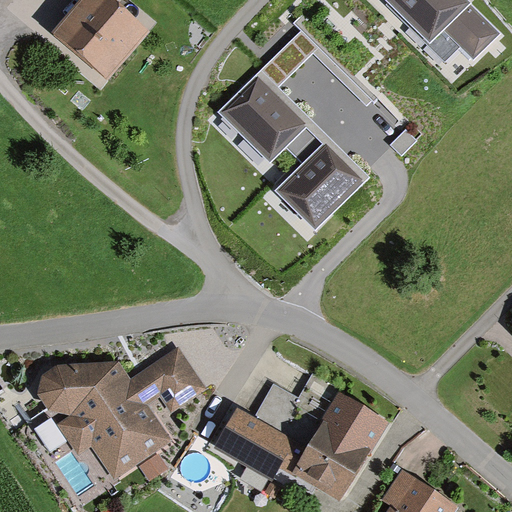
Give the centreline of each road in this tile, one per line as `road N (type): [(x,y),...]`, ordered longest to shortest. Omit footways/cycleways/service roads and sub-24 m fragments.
road 1 (unclassified): [(0,331),(192,309),(275,314),(349,350),(511,484)]
road 2 (track): [(207,252),(130,207),(0,81)]
